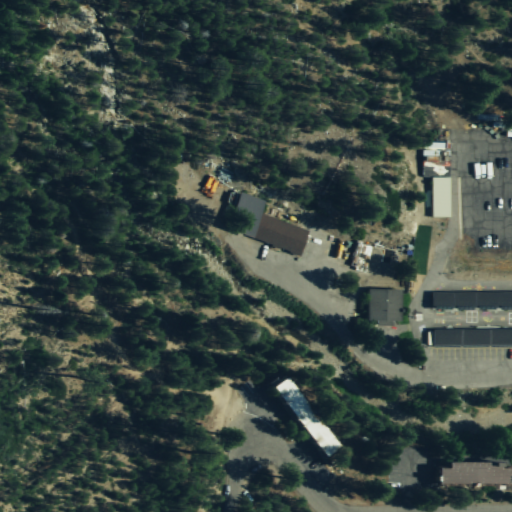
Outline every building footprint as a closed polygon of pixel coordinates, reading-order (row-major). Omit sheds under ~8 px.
[(446,216),(428,216),(428,176),(419,176),(419,155),(446,156),(446,216)] [(227,191),(235,194),(231,205),(223,201),(227,191)] [(296,255),(224,228),(237,192),(261,201),(257,212),(305,231),(296,255)] [(397,288),(397,320),(388,320),(388,326),(374,325),(374,320),(364,320),(365,288),(397,288)] [(511,290),(429,292),(429,308),(511,306),(511,290)] [(511,344),(511,328),(430,328),(430,344),(511,344)] [(269,387),(284,376),(336,447),(322,457),(269,387)] [(445,462),(497,462),(497,468),(507,468),(507,483),(435,483),(435,468),(445,468),(445,462)]
